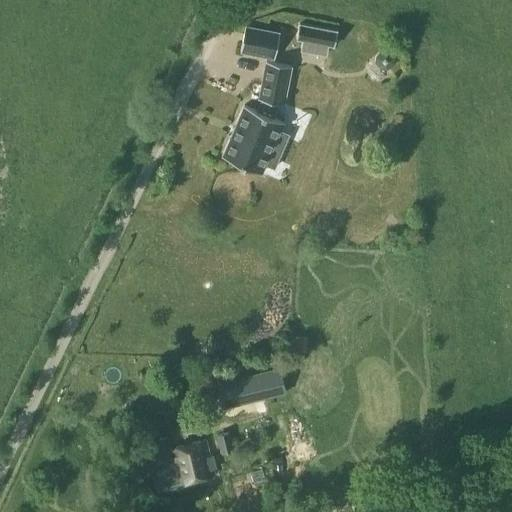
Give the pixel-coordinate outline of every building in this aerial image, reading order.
[(327,45),(334,46),(337,30),(299,23),(296,39),(302,40),(300,50),(326,55),(327,45)] [(244,27),(240,52),(273,59),(278,33),(244,27)] [(373,63),(378,70),(386,70),(393,65),(394,57),(389,51),(381,50),(374,55),(373,63)] [(287,135),(279,132),(282,123),(272,118),(278,103),(283,104),(290,67),(265,62),(258,100),(262,100),(257,112),(243,106),(222,157),(261,174),(264,165),(273,168),(287,135)] [(221,407),(264,397),(258,372),(215,382),(221,407)] [(215,435),(220,454),(232,451),(228,432),(215,435)] [(166,437),(144,442),(149,463),(154,487),(171,483),(171,485),(184,482),(206,477),(213,476),(212,470),(214,470),(211,456),(209,456),(205,440),(168,449),(166,437)]
